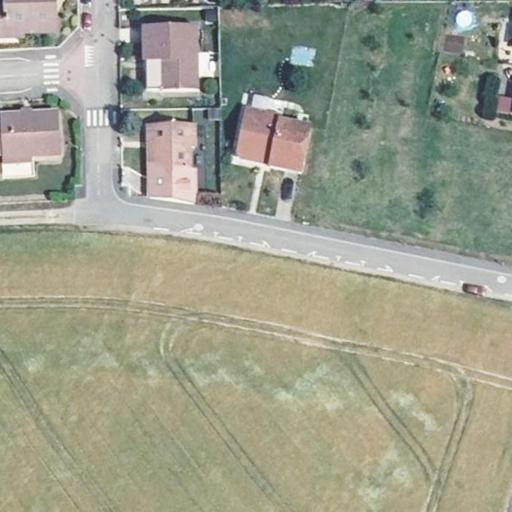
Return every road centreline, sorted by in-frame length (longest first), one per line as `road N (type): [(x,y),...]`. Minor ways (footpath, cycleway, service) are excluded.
road 1 (residential): [(106,206),(511,287)]
road 2 (residential): [(106,206),(98,188),(96,71)]
